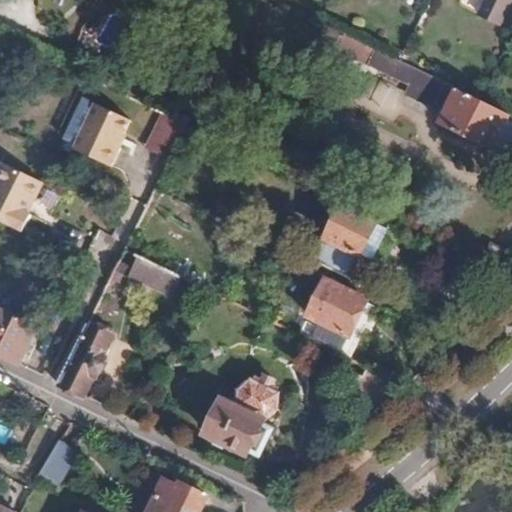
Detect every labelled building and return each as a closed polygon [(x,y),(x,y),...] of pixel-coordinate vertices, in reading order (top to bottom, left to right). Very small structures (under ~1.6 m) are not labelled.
[(322,45),(371,68),(380,51),(330,27),(322,45)] [(10,38),(18,42),(39,52),(43,44),(19,33),(19,35),(13,33),(10,38)] [(461,91),(444,128),(495,152),(511,118),(511,115),(469,95),(461,91)] [(89,96),(67,138),(80,143),(101,102),(89,96)] [(134,119),(101,102),(80,143),(78,148),(114,165),(123,148),(119,146),(134,119)] [(172,161),(189,126),(162,113),(145,148),(172,161)] [(278,141),(271,154),(292,164),(298,150),(278,141)] [(8,161),(0,177),(0,217),(27,231),(36,212),(34,212),(28,210),(34,197),(41,196),(46,186),(44,179),(8,161)] [(34,197),(28,210),(34,212),(41,196),(34,197)] [(339,205),(314,261),(350,278),(375,222),(339,205)] [(493,244),(482,267),(500,276),(511,252),(493,244)] [(78,263),(76,268),(84,272),(86,267),(78,263)] [(70,268),(61,287),(79,295),(87,277),(82,275),(84,272),(76,268),(75,271),(70,268)] [(327,280),(313,312),(358,333),(370,306),(367,304),(368,300),(369,300),(327,280)] [(301,335),(352,360),(375,308),(370,306),(358,333),(313,312),(301,335)] [(0,308),(0,354),(23,366),(40,331),(22,322),(24,319),(0,308)] [(90,327),(63,385),(89,398),(116,339),(90,327)] [(259,368),(244,385),(241,405),(227,400),(210,435),(248,454),(265,419),(281,403),(284,380),(281,378),(283,372),(265,363),(263,369),(259,368)] [(369,368),(357,395),(384,408),(408,387),(369,368)] [(0,440),(2,442),(9,429),(0,424),(0,440)] [(60,441),(40,476),(61,488),(81,453),(60,441)] [(162,462),(151,457),(148,465),(154,467),(154,465),(160,467),(162,462)] [(166,484),(152,511),(204,511),(210,500),(183,487),(181,491),(166,484)]
